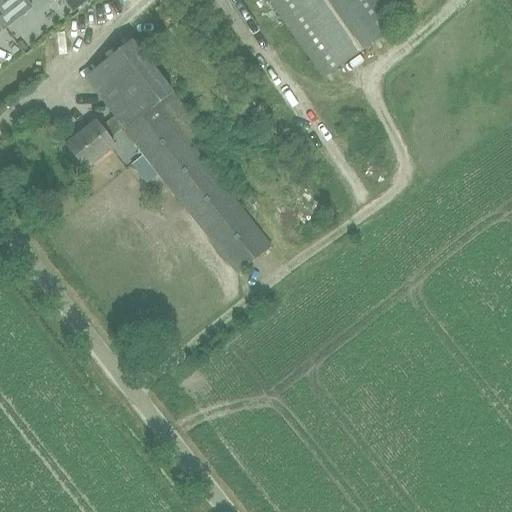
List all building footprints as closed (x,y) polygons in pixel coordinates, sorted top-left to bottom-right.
[(0,27),(1,29),(20,15),(9,0),(0,7),(0,27)] [(90,0),(61,0),(73,14),(88,2),(90,0)] [(393,29),(373,0),(272,0),(326,76),(393,29)] [(59,30),(37,42),(51,67),(72,55),(59,30)] [(109,140),(122,129),(236,274),(269,248),(190,148),(205,136),(132,43),(85,80),(115,118),(100,130),(95,123),(66,147),(84,170),(114,147),(109,140)] [(308,212),(321,201),(312,190),(299,201),(308,212)]
